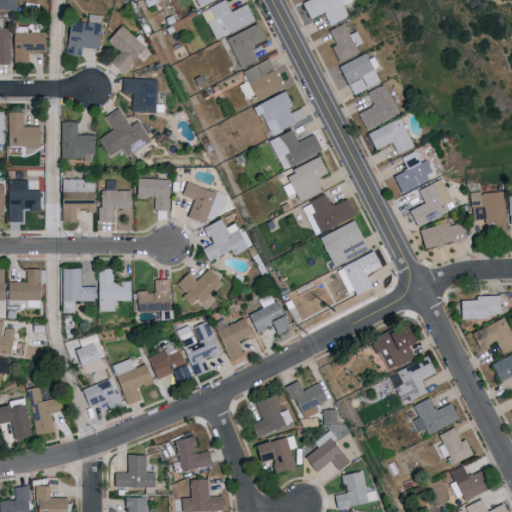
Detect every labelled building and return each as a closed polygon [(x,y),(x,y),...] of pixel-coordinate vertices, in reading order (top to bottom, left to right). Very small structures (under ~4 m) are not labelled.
[(0,0),(0,8),(14,10),(15,0),(0,0)] [(252,21),(244,4),(228,11),(225,4),(202,13),(213,38),(252,21)] [(64,54),(79,55),(80,47),(97,48),(99,14),(86,13),(86,21),(65,20),(64,54)] [(1,17),(0,16),(0,63),(7,64),(8,27),(1,27),(1,17)] [(225,37),(238,67),(254,60),(247,46),(263,38),(255,23),(225,37)] [(354,30),(347,33),(342,23),(327,29),(334,44),(329,46),(335,61),(356,52),(353,45),(360,42),(354,30)] [(147,42),(137,32),(133,37),(119,24),(106,38),(120,52),(110,61),(120,71),(147,42)] [(11,63),(26,63),(27,51),(42,51),(43,32),(12,31),(11,63)] [(378,82),(371,67),(373,66),(366,51),(336,65),(350,95),(378,82)] [(241,70),(254,99),(281,87),(267,58),(241,70)] [(155,78),(120,77),(120,93),(130,93),(129,111),(154,112),(155,78)] [(364,128),(396,113),(382,83),(366,91),(372,105),(356,112),(364,128)] [(304,117),(300,107),(291,110),(282,91),(254,104),(268,134),(304,117)] [(103,116),(110,129),(96,137),(107,155),(120,148),(124,155),(149,140),(136,120),(128,125),(117,107),(103,116)] [(21,125),(21,111),(6,111),(5,153),(19,153),(19,146),(36,146),(37,126),(21,125)] [(411,146),(397,117),(365,133),(372,149),(389,141),(395,153),(411,146)] [(92,134),(75,134),(75,121),(59,121),(58,158),(91,159),(92,134)] [(296,141),(289,128),(266,140),(282,169),(319,149),(311,133),(296,141)] [(417,162),(412,151),(399,156),(405,169),(392,175),(398,190),(431,176),(424,159),(417,162)] [(318,191),(312,179),(325,174),(318,157),(283,172),(287,183),(283,185),(286,193),(293,190),(297,200),(318,191)] [(93,209),(93,178),(60,179),(60,221),(75,221),(75,209),(93,209)] [(135,197),(152,198),(152,209),(167,210),(167,178),(135,178),(135,197)] [(406,210),(414,226),(453,207),(439,178),(416,189),(422,202),(406,210)] [(5,221),(20,221),(20,208),(36,208),(36,179),(5,179),(5,221)] [(129,190),(115,189),(115,180),(100,180),(99,220),(112,221),(113,208),(128,209),(129,190)] [(185,216),(209,225),(220,194),(185,181),(180,194),(192,199),(185,216)] [(503,230),(501,191),(469,192),(470,219),(483,219),(484,231),(503,230)] [(353,214),(345,198),(330,206),(324,193),(309,201),(313,211),(310,212),(319,231),(353,214)] [(228,250),(230,255),(244,248),(232,223),(223,227),(218,218),(201,226),(210,244),(200,248),(206,261),(228,250)] [(331,265),(367,248),(354,220),(318,237),(331,265)] [(463,238),(458,222),(447,225),(446,221),(417,229),(422,249),(463,238)] [(365,274),(380,267),(373,252),(335,268),(345,291),(352,288),(355,294),(371,287),(365,274)] [(92,300),(92,285),(79,286),(79,267),(60,268),(60,312),(73,312),(73,300),(92,300)] [(39,283),(45,283),(45,268),(25,268),(24,281),(7,281),(7,305),(39,305),(39,283)] [(112,300),(128,300),(128,281),(111,281),(111,268),(96,268),(96,311),(112,311),(112,300)] [(219,283),(205,268),(193,280),(186,272),(175,282),(183,290),(177,295),(187,306),(195,298),(199,302),(219,283)] [(134,291),(135,311),(167,310),(166,278),(152,279),(153,291),(134,291)] [(474,299),(458,300),(458,317),(498,316),(497,295),(474,295),(474,299)] [(254,331),(270,325),(273,333),(286,328),(274,298),(246,309),(254,331)] [(495,341),(501,353),(511,347),(511,335),(502,317),(475,330),(483,347),(495,341)] [(226,325),(224,318),(213,323),(228,359),(241,353),(236,340),(250,334),(243,318),(226,325)] [(0,352),(9,354),(12,329),(1,327),(2,321),(0,320),(0,352)] [(194,374),(208,369),(204,359),(220,353),(207,320),(192,326),(196,336),(182,342),(194,374)] [(367,341),(374,353),(382,349),(392,367),(412,357),(405,344),(410,342),(401,324),(367,341)] [(73,348),(76,365),(97,360),(94,344),(73,348)] [(157,379),(171,372),(175,380),(188,373),(174,344),(146,357),(157,379)] [(498,382),(510,376),(511,379),(511,352),(489,363),(498,382)] [(433,372),(425,356),(394,370),(400,383),(392,387),(398,399),(406,395),(408,400),(424,393),(418,379),(433,372)] [(112,364),(125,404),(140,399),(136,386),(151,381),(145,363),(133,367),(130,358),(112,364)] [(123,405),(118,391),(113,392),(108,378),(80,388),(87,406),(104,400),(108,411),(123,405)] [(285,385),(300,419),(316,411),(313,405),(324,399),(316,382),(301,390),(296,380),(285,385)] [(35,434),(52,431),(49,413),(61,411),(59,397),(41,400),(39,386),(28,388),(35,434)] [(291,421),(285,408),(278,412),(270,395),(253,402),(261,420),(249,425),(254,436),(291,421)] [(426,433),(456,419),(448,402),(433,410),(427,397),(411,405),(417,416),(410,420),(416,431),(423,428),(426,433)] [(12,438),(31,436),(26,402),(0,406),(0,422),(9,421),(12,438)] [(436,434),(440,444),(436,446),(441,458),(446,456),(449,464),(470,455),(463,438),(457,441),(452,428),(436,434)] [(312,441),(317,448),(304,456),(313,471),(330,460),(336,470),(347,462),(333,440),(335,438),(329,430),(312,441)] [(171,440),(180,471),(211,462),(207,450),(196,453),(191,435),(171,440)] [(294,467),(290,449),(296,447),(293,435),(252,445),(256,462),(271,458),(275,472),(294,467)] [(144,454),(125,455),(125,472),(112,472),(113,487),(144,486),(145,493),(153,493),(153,472),(144,472),(144,454)] [(477,471),(465,475),(461,465),(448,470),(452,482),(449,483),(455,501),(484,490),(477,471)] [(376,500),(374,489),(364,491),(360,470),(340,474),(343,492),(332,494),(334,508),(376,500)] [(180,511),(219,511),(219,496),(206,496),(206,479),(189,479),(189,497),(180,497),(180,511)] [(0,511),(29,511),(26,485),(12,486),(13,499),(0,500),(0,511)] [(145,511),(145,496),(123,497),(123,511),(145,511)] [(485,511),(479,498),(462,507),(464,511),(504,511),(500,503),(485,511)]
